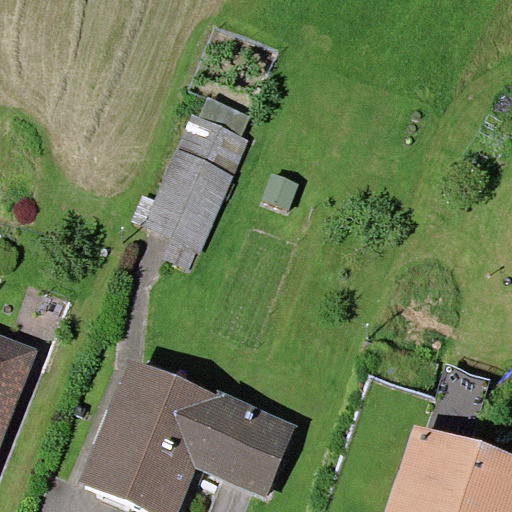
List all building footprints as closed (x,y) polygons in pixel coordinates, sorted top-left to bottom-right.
[(208,100),(199,121),(243,141),(252,120),(208,100)] [(144,226),(142,230),(170,242),(162,260),(191,273),(249,143),(243,141),(199,121),(192,118),(154,204),(144,226)] [(144,226),(154,204),(125,191),(115,213),(144,226)] [(497,381),(511,344),(419,309),(405,346),(497,381)] [(0,412),(18,365),(0,358),(0,412)] [(286,440),(141,382),(92,501),(119,511),(170,511),(188,469),(262,500),(286,440)] [(511,511),(511,490),(478,479),(480,472),(473,470),(471,477),(459,473),(463,461),(417,446),(394,511),(511,511)]
